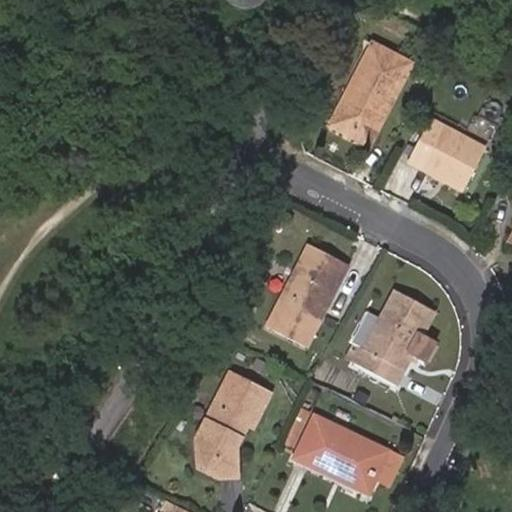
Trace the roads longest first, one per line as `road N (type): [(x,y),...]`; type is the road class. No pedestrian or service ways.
road 1 (residential): [(213,134),(436,243),(467,274),(482,311),(485,364),(419,511)]
road 2 (residential): [(56,511),(72,437),(130,291),(213,134)]
road 3 (residential): [(213,134),(292,0)]
